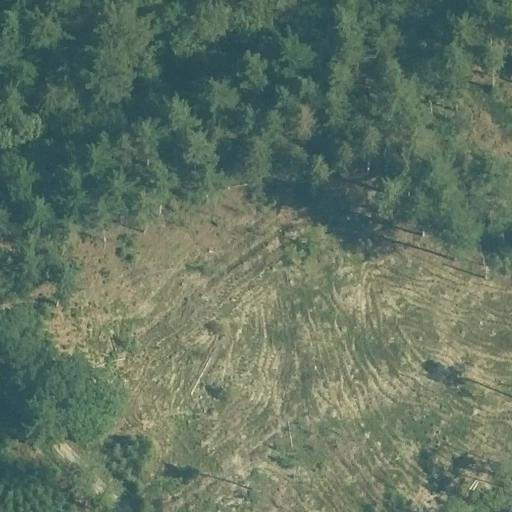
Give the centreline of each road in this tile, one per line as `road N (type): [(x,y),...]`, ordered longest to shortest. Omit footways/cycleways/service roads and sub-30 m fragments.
road 1 (track): [(0,178),(368,0)]
road 2 (unclassified): [(124,511),(0,379)]
